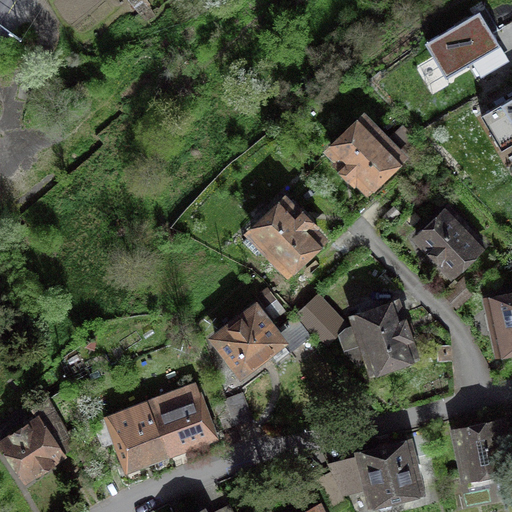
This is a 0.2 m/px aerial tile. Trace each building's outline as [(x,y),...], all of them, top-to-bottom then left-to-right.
[(511,26),(493,1),(432,44),(463,87),(511,51),(511,26)] [(511,96),(478,121),(509,164),(511,161),(511,96)] [(424,163),(380,117),(340,154),(382,199),(424,163)] [(340,241),(301,199),(260,241),(300,280),(340,241)] [(495,248),(452,207),(424,236),(466,278),(495,248)] [(359,319),(333,296),(320,310),(346,334),(359,319)] [(511,296),(501,298),(511,358),(511,296)] [(429,364),(415,301),(362,316),(378,378),(429,364)] [(303,342),(270,302),(224,339),(258,379),(303,342)] [(227,443),(204,389),(113,424),(134,477),(227,443)] [(255,424),(243,394),(224,402),(236,432),(255,424)] [(76,460),(54,420),(8,446),(32,486),(76,460)] [(511,470),(511,428),(511,423),(470,430),(476,477),(511,470)] [(443,492),(429,438),(366,451),(383,507),(443,492)] [(373,490),(362,460),(343,467),(354,497),(373,490)]
